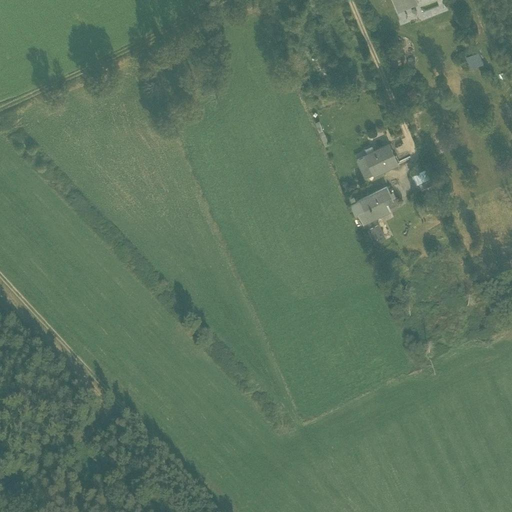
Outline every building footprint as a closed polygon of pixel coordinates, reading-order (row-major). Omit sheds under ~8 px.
[(394,0),(398,9),(418,2),(417,0),(394,0)] [(480,50),(466,53),(469,65),(483,62),(480,50)] [(389,143),(365,155),(374,173),(399,161),(396,154),(394,155),(389,143)] [(365,177),(374,173),(365,155),(356,159),(365,177)] [(416,183),(429,176),(425,167),(412,174),(416,183)] [(393,199),(387,186),(358,200),(363,210),(358,212),(363,222),(389,209),(386,202),(393,199)] [(353,202),(358,212),(363,210),(358,200),(353,202)] [(377,226),(370,229),(377,242),(384,239),(377,226)]
